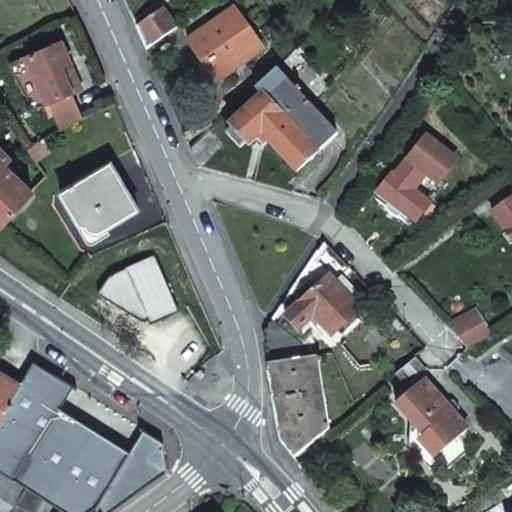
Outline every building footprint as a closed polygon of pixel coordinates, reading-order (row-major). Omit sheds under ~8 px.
[(218,21),(207,5),(177,28),(146,51),(154,70),(189,43),(218,83),(263,50),(233,9),(218,21)] [(146,51),(177,28),(163,9),(136,29),(146,51)] [(82,88),(61,41),(26,56),(46,102),(49,101),(60,128),(84,117),(73,93),(82,88)] [(297,91),(277,69),(255,90),(262,97),(229,127),(247,147),(257,138),(264,145),(269,141),(297,173),(338,135),(301,95),(303,92),(299,88),(297,91)] [(197,168),(203,169),(225,146),(210,132),(190,151),(197,168)] [(379,193),(391,203),(403,211),(418,223),(434,203),(417,190),(429,175),(441,184),(459,161),(429,137),(411,161),(409,159),(397,174),(395,173),(379,193)] [(44,138),(29,148),(36,160),(52,151),(44,138)] [(0,221),(33,189),(4,161),(10,155),(0,144),(0,221)] [(60,191),(70,208),(75,206),(85,222),(86,223),(87,224),(88,225),(89,226),(90,226),(91,227),(92,227),(92,228),(93,228),(95,228),(96,228),(97,228),(98,228),(99,228),(100,228),(102,228),(103,227),(104,227),(105,226),(137,207),(110,161),(60,191)] [(511,200),(494,213),(511,238),(511,200)] [(403,211),(391,203),(386,209),(398,218),(403,211)] [(75,206),(70,208),(89,238),(91,241),(92,241),(93,241),(109,232),(105,226),(104,227),(103,227),(102,228),(100,228),(99,228),(98,228),(97,228),(96,228),(95,228),(93,228),(92,228),(92,227),(91,227),(90,226),(89,226),(88,225),(87,224),(86,223),(85,222),(75,206)] [(179,311),(154,254),(125,267),(125,268),(114,273),(101,289),(143,320),(144,320),(148,319),(150,323),(179,311)] [(298,332),(314,318),(331,337),(362,309),(330,275),(285,316),(298,332)] [(468,348),(494,334),(480,307),(447,327),(455,335),(461,336),(468,348)] [(460,355),(448,366),(471,391),(482,380),(460,355)] [(318,356),(268,365),(281,442),(295,458),(330,429),(320,363),(322,362),(322,359),(319,359),(318,356)] [(417,357),(396,374),(406,386),(427,369),(417,357)] [(0,511),(12,511),(30,486),(63,508),(70,511),(106,511),(167,470),(163,440),(144,428),(131,449),(63,406),(76,385),(35,360),(21,382),(0,368),(0,511)] [(441,455),(439,469),(448,470),(470,450),(460,438),(469,430),(425,380),(398,404),(411,420),(441,455)] [(430,469),(439,469),(441,455),(411,420),(410,444),(430,469)]
